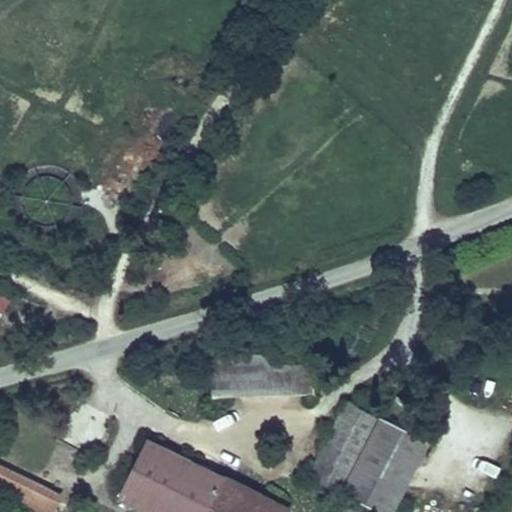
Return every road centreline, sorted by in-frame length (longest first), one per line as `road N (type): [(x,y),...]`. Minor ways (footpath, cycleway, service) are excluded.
road 1 (tertiary): [(511,208),(361,268),(0,378)]
road 2 (track): [(274,0),(98,350)]
